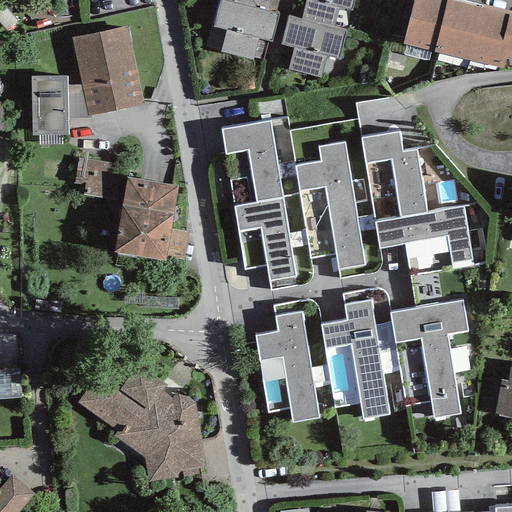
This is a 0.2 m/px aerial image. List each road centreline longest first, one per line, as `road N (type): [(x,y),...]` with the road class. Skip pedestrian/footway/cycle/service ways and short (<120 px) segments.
road 1 (residential): [(165,0),(219,335)]
road 2 (residential): [(219,335),(0,321)]
road 3 (residential): [(219,335),(249,511)]
